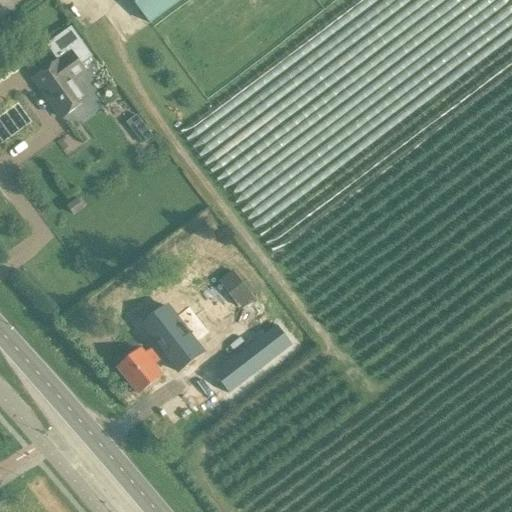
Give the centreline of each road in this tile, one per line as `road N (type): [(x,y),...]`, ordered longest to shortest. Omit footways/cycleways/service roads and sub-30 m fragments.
road 1 (secondary): [(156,511),(0,332)]
road 2 (unclassified): [(0,394),(101,511)]
